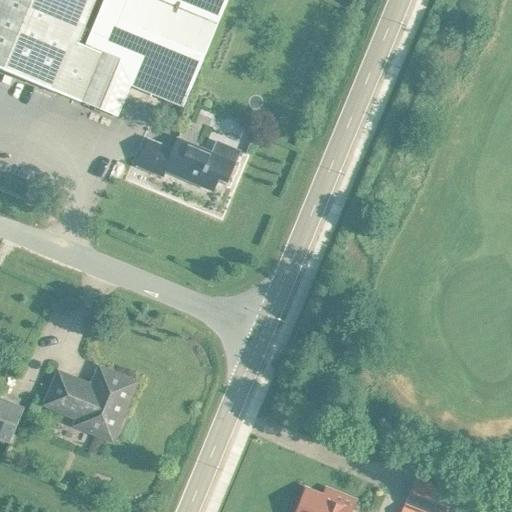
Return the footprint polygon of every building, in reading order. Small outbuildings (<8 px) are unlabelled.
[(101,0),(0,0),(0,68),(76,99),(95,53),(82,48),(101,0)] [(138,0),(101,0),(82,48),(95,53),(76,99),(115,115),(128,84),(181,106),(212,30),(138,0)] [(138,0),(212,30),(224,0),(138,0)] [(220,151),(225,140),(202,131),(198,143),(220,151)] [(224,182),(232,162),(175,138),(171,150),(146,139),(135,166),(161,176),(163,171),(211,191),(216,179),(224,182)] [(0,163),(13,167),(17,151),(0,146),(0,163)] [(91,429),(110,437),(112,432),(115,430),(120,419),(119,415),(132,384),(100,371),(94,385),(87,388),(59,376),(47,403),(91,422),(93,425),(91,429)] [(0,439),(8,443),(22,407),(0,398),(0,439)] [(405,503),(427,511),(443,511),(452,493),(415,478),(405,503)] [(347,511),(353,500),(325,488),(322,495),(305,488),(300,499),(296,497),(291,499),(286,511),(347,511)]
